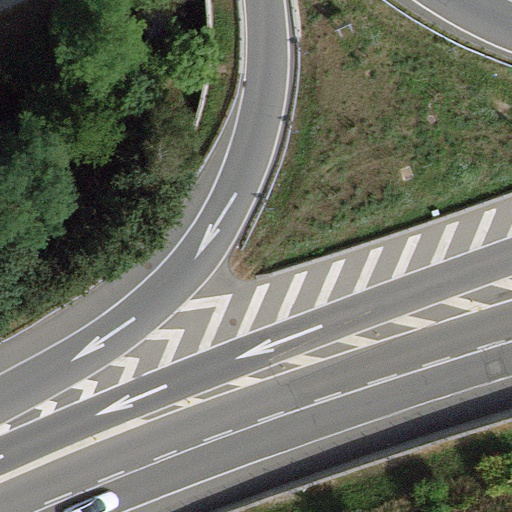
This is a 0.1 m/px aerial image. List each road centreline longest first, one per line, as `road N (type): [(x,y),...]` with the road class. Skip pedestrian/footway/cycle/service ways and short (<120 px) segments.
road 1 (trunk): [(511,259),(0,453)]
road 2 (trunk): [(261,0),(264,59),(251,139),(210,230),(121,328),(0,395)]
road 3 (motorway): [(261,420),(511,331)]
road 4 (trunk): [(261,420),(511,352)]
road 5 (trunk): [(31,511),(261,420)]
